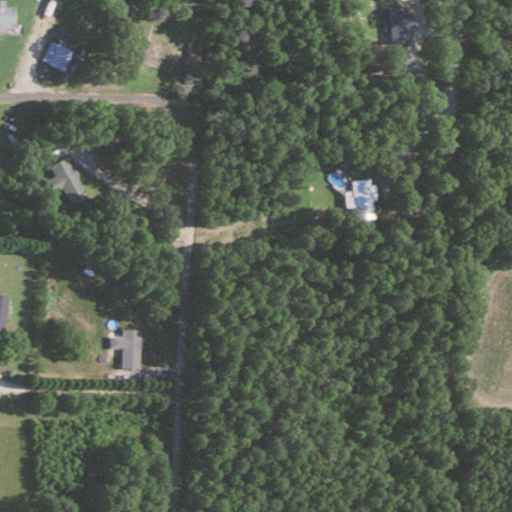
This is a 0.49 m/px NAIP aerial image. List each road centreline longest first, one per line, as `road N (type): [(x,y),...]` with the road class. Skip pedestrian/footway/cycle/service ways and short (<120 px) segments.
road 1 (residential): [(172,511),(190,139),(175,109),(137,98),(0,97)]
road 2 (residential): [(444,511),(433,350),(435,214),(455,0)]
